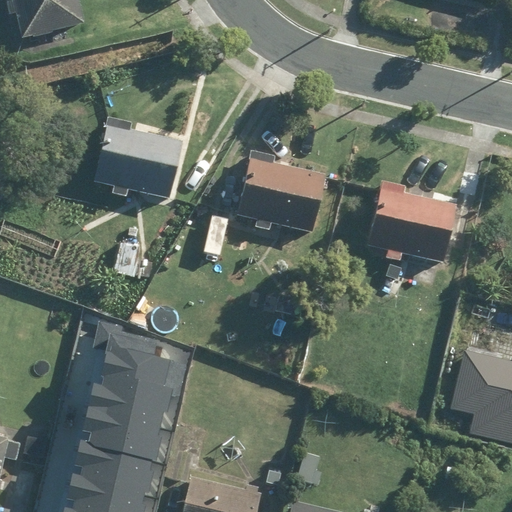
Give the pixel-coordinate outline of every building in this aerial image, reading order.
[(10,0),(20,42),(82,27),(75,0),(10,0)] [(183,145),(102,129),(90,187),(171,203),(183,145)] [(323,177),(247,160),(234,219),(310,235),(323,177)] [(454,209),(380,193),(367,249),(442,265),(454,209)] [(297,299),(270,292),(265,311),(292,318),(297,299)] [(426,333),(403,330),(400,354),(423,357),(426,333)] [(65,511),(147,511),(182,360),(103,343),(65,511)] [(256,511),(261,495),(188,476),(178,511),(256,511)] [(330,511),(291,503),(288,511),(330,511)]
